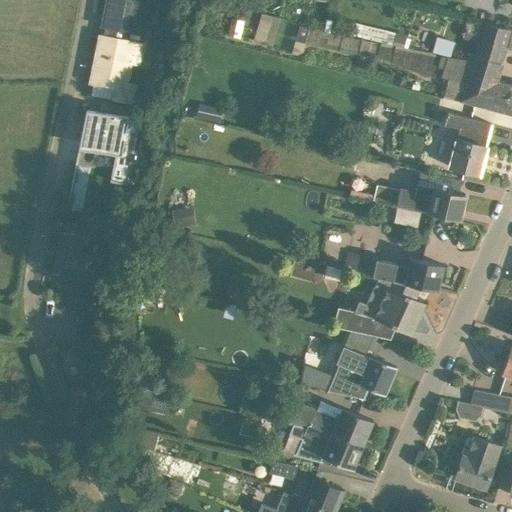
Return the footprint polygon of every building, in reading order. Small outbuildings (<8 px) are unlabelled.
[(139,66),(145,35),(146,36),(152,6),(132,2),(131,6),(107,2),(102,27),(106,27),(104,37),(100,36),(96,57),(98,57),(92,84),(115,88),(113,99),(132,103),(135,86),(127,85),(131,64),(139,66)] [(262,10),(256,36),(276,41),(282,14),(262,10)] [(477,47),(475,54),(500,61),(504,49),(509,31),(509,30),(484,23),(475,21),(474,22),(465,20),(459,37),(478,43),(477,47)] [(406,42),(407,30),(356,25),(355,37),(406,42)] [(310,27),(307,43),(381,57),(384,41),(310,27)] [(438,34),(434,49),(451,54),(455,40),(438,34)] [(462,101),(502,112),(510,84),(495,80),(500,61),(475,54),(472,62),(440,57),(437,67),(443,69),(441,77),(466,84),(464,93),(446,88),(445,94),(462,99),(462,101)] [(511,84),(510,84),(502,112),(511,114),(511,84)] [(195,111),(220,119),(225,104),(200,96),(195,111)] [(98,167),(112,170),(110,182),(127,186),(129,174),(140,122),(129,120),(129,118),(86,110),(80,140),(103,144),(98,167)] [(492,124),(447,112),(445,122),(459,126),(449,167),(478,175),(486,147),(477,144),(479,134),(488,137),(492,124)] [(400,190),(397,206),(459,220),(465,195),(433,187),(431,197),(400,190)] [(80,348),(82,348),(82,347),(99,333),(96,314),(98,304),(99,304),(107,268),(93,265),(94,257),(88,256),(93,232),(82,226),(81,225),(76,235),(62,232),(54,272),(80,277),(74,308),(80,348)] [(347,271),(381,278),(420,287),(437,290),(443,265),(410,258),(408,268),(396,266),(396,264),(376,260),(377,259),(350,253),(347,271)] [(323,280),(324,274),(316,273),(317,262),(293,259),(292,277),(323,280)] [(420,288),(420,287),(381,278),(369,304),(362,300),(357,312),(337,308),(333,326),(363,333),(367,315),(395,327),(396,326),(409,332),(416,318),(417,318),(424,302),(415,298),(420,288)] [(511,348),(510,348),(501,373),(511,376),(511,348)] [(319,358),(308,385),(334,392),(340,376),(359,384),(384,395),(396,367),(371,356),(367,366),(348,358),(344,368),(319,358)] [(511,413),(511,397),(474,390),(471,405),(511,413)] [(285,423),(299,424),(307,428),(309,422),(363,445),(373,421),(342,408),(337,419),(307,406),(293,400),(285,423)] [(352,469),(363,445),(309,422),(307,428),(299,424),(297,431),(304,434),(304,435),(326,444),(322,456),(352,469)] [(499,446),(474,437),(469,450),(464,449),(454,478),(485,488),(493,466),(492,466),(499,446)] [(261,458),(258,471),(293,479),(296,466),(261,458)] [(296,497),(332,511),(334,511),(343,491),(314,478),(310,487),(302,484),(296,497)] [(277,511),(332,511),(296,497),(292,495),(286,509),(280,506),(277,511)]
